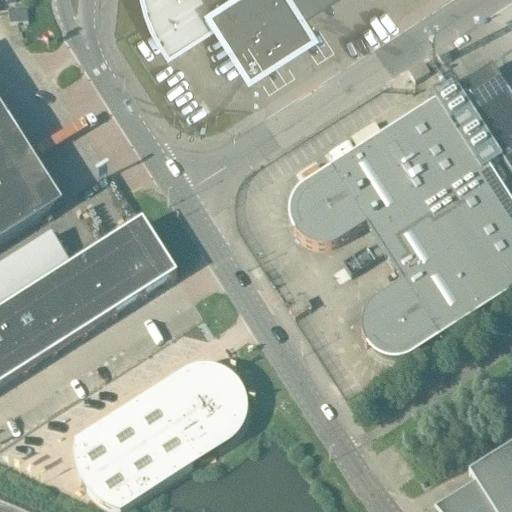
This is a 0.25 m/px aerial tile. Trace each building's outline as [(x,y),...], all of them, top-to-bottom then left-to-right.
[(145,0),(148,9),(154,24),(162,38),(170,51),(219,20),(251,70),(283,50),(287,52),(290,45),(294,47),(297,41),(313,31),(304,16),(328,0),(145,0)] [(10,27),(28,25),(26,12),(8,14),(10,27)] [(445,54),(437,59),(442,67),(451,62),(445,54)] [(429,77),(422,66),(407,76),(414,86),(429,77)] [(511,181),(511,102),(492,71),(456,94),(511,181)] [(511,297),(511,210),(488,173),(443,103),(330,175),(332,179),(306,195),(304,197),(302,199),(300,200),(299,202),(297,204),(296,206),(295,209),(294,211),(294,214),(293,216),(293,219),(293,221),(293,223),(294,226),(294,228),(295,231),(296,233),(298,235),(294,238),(297,242),(301,246),(306,250),(312,252),(318,253),(323,253),(329,253),(335,251),(340,248),(366,232),(402,288),(376,305),(371,308),(368,313),(364,317),(362,323),(361,329),(361,334),(361,340),(363,346),(366,351),(370,349),(371,351),(373,353),(375,354),(377,356),(379,357),(381,359),(383,360),(385,361),(388,361),(390,362),(393,362),(395,362),(398,362),(400,361),(403,361),(405,360),(407,359),(410,357),(436,341),(438,345),(511,297)] [(0,246),(41,221),(39,219),(0,157),(0,246)] [(0,393),(176,281),(176,280),(172,282),(140,231),(143,229),(142,227),(0,318),(0,393)] [(51,239),(0,271),(0,310),(69,266),(51,239)] [(304,303),(288,314),(294,323),(310,312),(304,303)] [(147,402),(75,448),(74,451),(74,454),(74,457),(74,461),(74,466),(75,470),(75,474),(77,478),(77,481),(78,483),(79,485),(81,488),(86,497),(89,500),(92,504),(96,507),(101,511),(103,511),(130,511),(192,473),(197,452),(206,452),(216,451),(225,446),(232,440),(238,432),(241,423),(242,414),(240,404),(236,395),(230,388),(222,382),(213,379),(203,378),(194,380),(185,384),(177,390),(172,398),(168,407),(147,402)] [(511,511),(511,448),(468,476),(478,492),(445,511),(511,511)]
